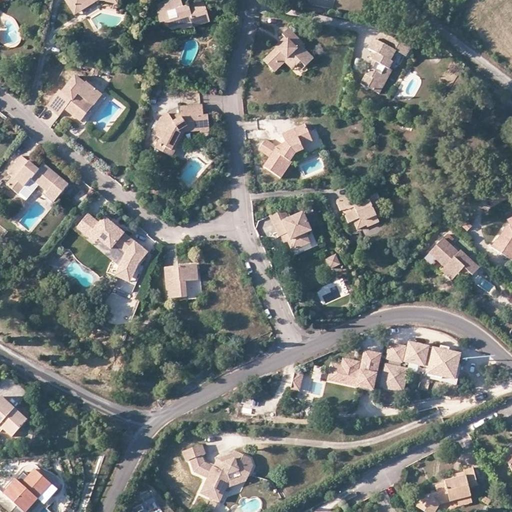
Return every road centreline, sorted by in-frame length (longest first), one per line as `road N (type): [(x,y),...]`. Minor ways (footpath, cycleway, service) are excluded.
road 1 (residential): [(241,225),(161,229),(0,100)]
road 2 (tertiary): [(511,367),(459,324),(421,315),(379,319),(295,352)]
road 3 (residential): [(241,225),(234,81),(253,0)]
road 4 (residential): [(149,427),(0,351)]
road 5 (tertiary): [(295,352),(149,427)]
road 6 (residential): [(511,405),(395,463),(375,482)]
road 7 (residential): [(295,352),(241,225)]
road 8 (residential): [(511,85),(403,0)]
